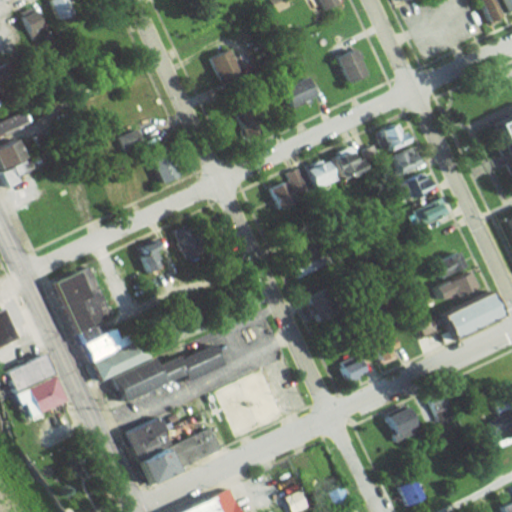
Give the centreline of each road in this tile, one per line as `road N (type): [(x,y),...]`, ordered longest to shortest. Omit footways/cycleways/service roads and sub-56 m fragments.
road 1 (residential): [(377,511),(132,0)]
road 2 (residential): [(22,275),(511,44)]
road 3 (residential): [(511,331),(135,511)]
road 4 (residential): [(367,0),(511,304)]
road 5 (residential): [(135,511),(0,228)]
